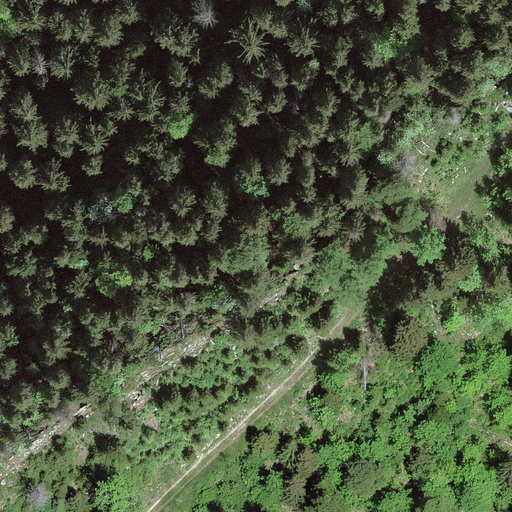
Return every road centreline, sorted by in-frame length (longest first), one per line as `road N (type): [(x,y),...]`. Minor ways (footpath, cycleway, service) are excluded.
road 1 (track): [(155,511),(304,369),(382,279)]
road 2 (track): [(382,279),(462,210),(511,131)]
